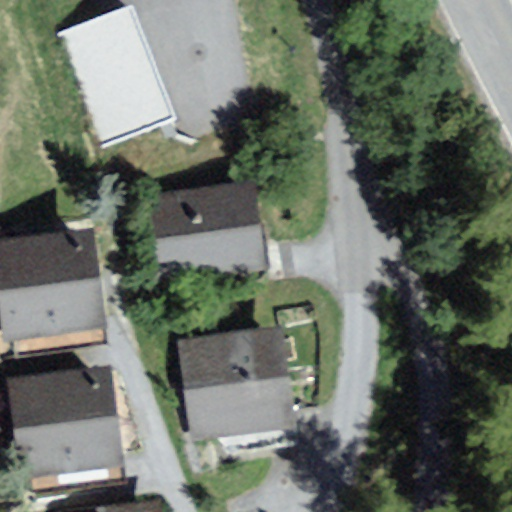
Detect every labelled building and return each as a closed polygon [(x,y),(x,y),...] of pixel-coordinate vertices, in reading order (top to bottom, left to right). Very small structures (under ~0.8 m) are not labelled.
[(77,46),(110,125),(159,104),(125,25),(77,46)] [(253,192),(139,207),(151,292),(264,277),(253,192)] [(0,343),(100,329),(87,238),(0,250),(0,343)] [(282,338),(179,349),(188,437),(292,426),(282,338)] [(106,379),(7,392),(19,481),(118,468),(106,379)]
